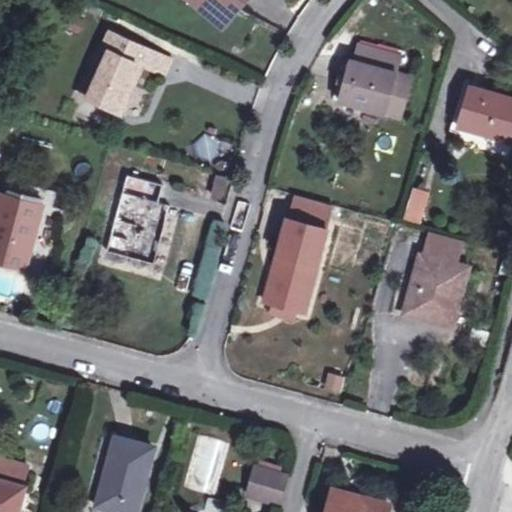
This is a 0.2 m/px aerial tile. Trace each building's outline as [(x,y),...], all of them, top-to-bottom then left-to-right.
[(194,0),(202,7),(207,0),(225,0),(236,9),(243,0),(194,0)] [(223,25),(236,9),(225,0),(207,0),(202,7),(223,25)] [(107,47),(104,46),(82,96),(121,113),(143,64),(166,75),(173,60),(114,33),(107,47)] [(360,46),(355,62),(395,74),(400,57),(360,46)] [(355,62),(351,61),(339,101),(403,118),(413,79),(395,74),(355,62)] [(511,99),(471,87),(460,126),(511,142),(511,99)] [(154,264),(162,238),(170,206),(159,202),(163,185),(127,174),(107,252),(154,264)] [(215,175),(208,194),(223,199),(230,180),(215,175)] [(0,261),(26,268),(31,247),(43,204),(55,207),(58,194),(6,180),(0,202),(0,261)] [(422,222),(429,191),(411,187),(404,218),(422,222)] [(278,305),(298,311),(308,313),(336,208),(296,197),(267,302),(278,305)] [(207,291),(223,221),(210,218),(194,288),(207,291)] [(425,256),(422,255),(406,313),(454,327),(468,268),(459,265),(465,242),(431,232),(425,256)] [(171,241),(162,238),(154,264),(164,267),(171,241)] [(49,252),(31,247),(26,268),(43,273),(49,252)] [(296,319),(298,311),(278,305),(275,314),(296,319)] [(323,390),(341,393),(344,376),(326,373),(323,390)] [(137,511),(154,449),(117,438),(97,506),(121,511),(137,511)] [(258,465),(250,494),(282,504),(290,474),(258,465)] [(19,511),(25,488),(0,480),(0,511),(19,511)] [(388,511),(389,507),(333,491),(327,511),(388,511)]
